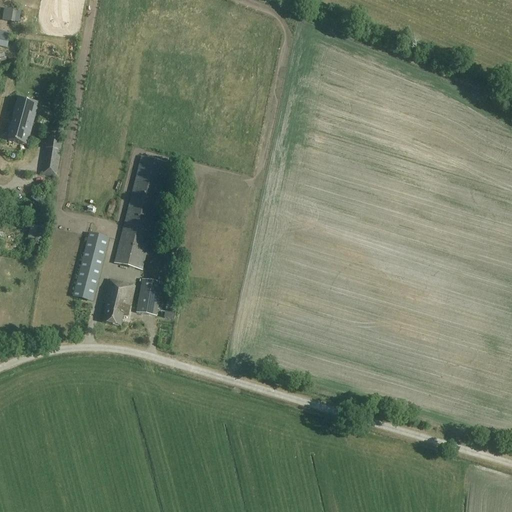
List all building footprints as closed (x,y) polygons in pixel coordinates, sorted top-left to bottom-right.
[(13,23),(16,9),(4,7),(2,21),(13,23)] [(13,117),(11,124),(8,133),(10,133),(8,141),(27,146),(39,103),(18,97),(12,117),(13,117)] [(43,176),(57,178),(64,141),(49,139),(43,176)] [(143,272),(170,165),(141,158),(114,265),(143,272)] [(35,241),(34,245),(41,247),(46,225),(39,224),(38,228),(35,241)] [(94,302),(110,239),(89,234),(73,297),(94,302)] [(127,316),(134,287),(109,280),(103,303),(107,304),(103,324),(120,328),(123,315),(127,316)] [(136,314),(150,317),(157,318),(163,283),(142,280),(136,314)]
